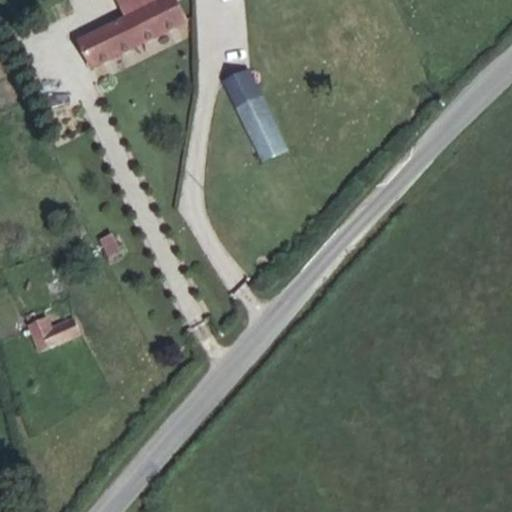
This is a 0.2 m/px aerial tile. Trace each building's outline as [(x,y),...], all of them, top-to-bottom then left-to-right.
[(136,23),(161,14),(156,0),(131,11),(136,23)] [(174,46),(161,14),(136,23),(131,11),(110,20),(114,32),(66,53),(78,82),(174,46)] [(211,107),(223,137),(251,126),(239,96),(211,107)] [(251,126),(223,137),(247,194),(274,182),(251,126)] [(20,371),(47,361),(41,342),(13,352),(20,371)]
